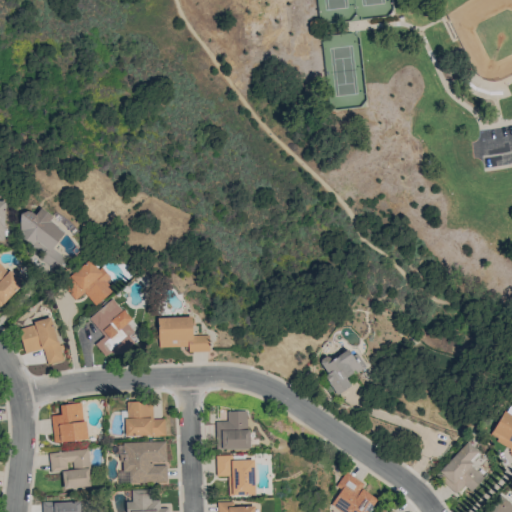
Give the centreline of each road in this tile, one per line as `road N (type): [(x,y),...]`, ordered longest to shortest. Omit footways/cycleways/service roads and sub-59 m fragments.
road 1 (residential): [(19,393),(130,377),(251,377),(303,404),(440,511)]
road 2 (residential): [(0,341),(15,370),(22,416),(14,511)]
road 3 (residential): [(191,374),(193,511)]
